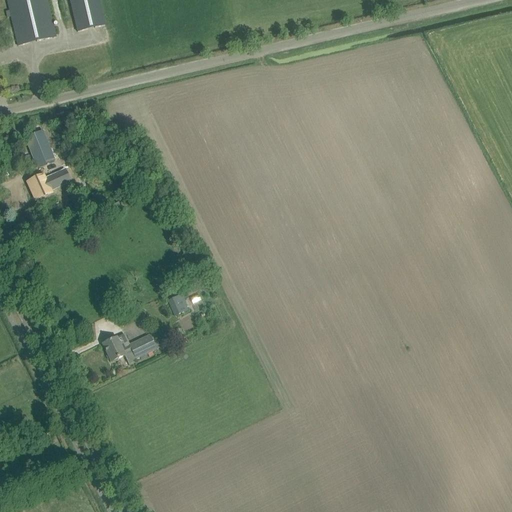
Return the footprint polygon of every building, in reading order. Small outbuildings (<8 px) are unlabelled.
[(7,0),(16,37),(18,47),(56,38),(47,0),(7,0)] [(70,0),(76,23),(78,33),(105,27),(99,0),(70,0)] [(43,132),(26,138),(29,148),(37,168),(54,162),(62,158),(61,156),(54,137),(46,140),(43,132)] [(71,150),(75,161),(96,154),(92,143),(71,150)] [(78,164),(83,176),(106,165),(101,153),(78,164)] [(37,200),(46,196),(51,194),(49,190),(70,181),(65,171),(45,181),(43,177),(29,183),(37,200)] [(67,199),(63,201),(68,213),(72,211),(67,199)] [(169,306),(175,317),(189,310),(183,299),(169,306)] [(125,334),(103,345),(111,362),(132,352),(136,360),(160,348),(153,334),(130,345),(125,334)]
